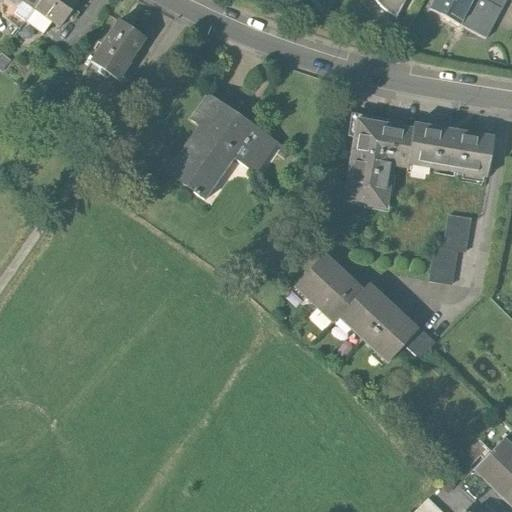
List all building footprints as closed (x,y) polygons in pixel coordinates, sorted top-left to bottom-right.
[(40,0),(16,0),(21,3),(12,15),(23,23),(32,11),(40,0)] [(78,0),(40,0),(32,11),(58,29),(65,19),(70,23),(76,15),(70,12),(78,0)] [(372,0),(379,7),(387,14),(395,19),(404,0),(372,0)] [(471,0),(433,0),(428,10),(458,26),(471,0)] [(117,22),(89,63),(116,81),(128,64),(127,63),(142,39),(117,22)] [(233,125),(221,116),(225,110),(206,96),(189,121),(202,130),(178,164),(169,157),(161,169),(197,194),(224,155),(245,170),(254,158),(260,161),(271,146),(236,121),(233,125)] [(433,136),(357,123),(343,205),(364,208),(365,202),(386,205),(392,167),(407,169),(408,166),(485,179),(492,140),(434,130),(433,136)] [(469,220),(447,217),(442,250),(456,252),(463,253),(469,220)] [(442,250),(434,249),(432,258),(430,284),(451,287),(456,252),(442,250)] [(416,332),(366,285),(361,292),(322,256),(292,288),(332,325),(337,319),(387,364),(416,332)] [(511,448),(504,441),(474,471),(490,487),(511,508),(511,448)] [(474,471),(458,488),(474,504),(490,487),(474,471)] [(412,511),(446,511),(430,495),(412,511)]
